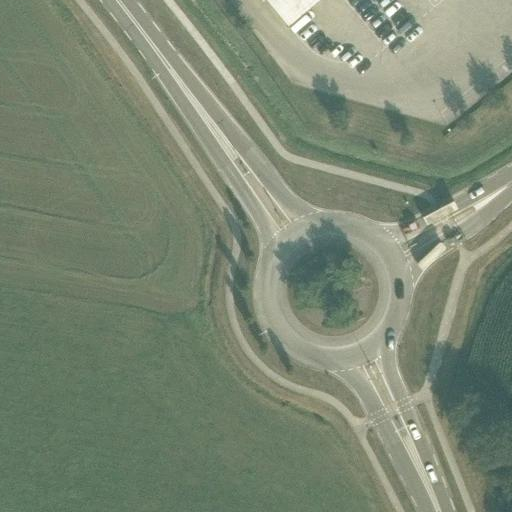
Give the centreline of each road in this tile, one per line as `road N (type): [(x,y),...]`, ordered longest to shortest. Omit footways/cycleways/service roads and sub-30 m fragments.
road 1 (primary): [(225,150),(114,0)]
road 2 (primary): [(273,256),(263,280),(270,331),(287,351),(337,366)]
road 3 (tertiary): [(400,287),(418,259),(489,197)]
road 4 (tertiary): [(489,197),(372,239)]
road 5 (primary): [(318,227),(252,162),(225,150)]
